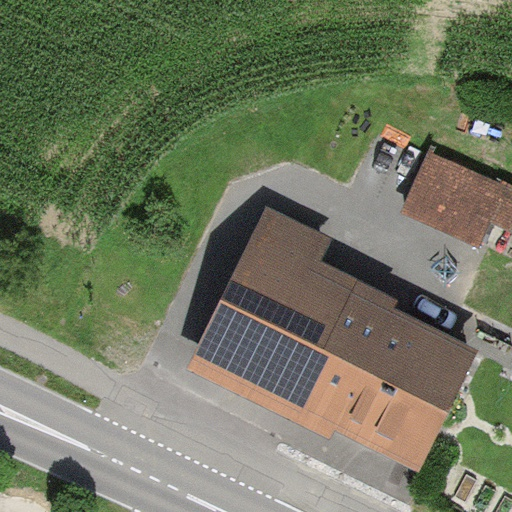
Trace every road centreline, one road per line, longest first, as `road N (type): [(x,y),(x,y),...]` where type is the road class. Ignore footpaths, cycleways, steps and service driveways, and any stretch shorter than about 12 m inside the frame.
road 1 (track): [(0,330),(388,511)]
road 2 (primary): [(230,511),(0,405)]
